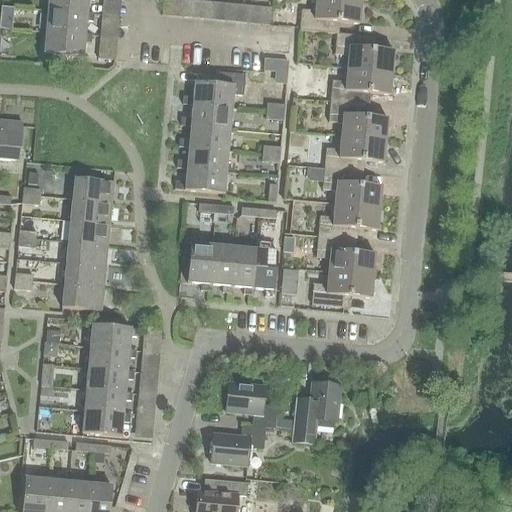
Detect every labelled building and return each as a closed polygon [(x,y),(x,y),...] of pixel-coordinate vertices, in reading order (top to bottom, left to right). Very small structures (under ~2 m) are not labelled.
[(47,0),(47,12),(86,16),(86,15),(87,1),(94,2),(94,0),(47,0)] [(170,0),(162,0),(161,17),(169,18),(170,0)] [(331,34),(331,33),(332,23),(358,26),(360,4),(321,0),(315,0),(314,13),(301,11),(299,32),(336,36),(336,35),(331,34)] [(184,1),(183,19),(191,20),(192,2),(184,1)] [(206,3),(204,21),(212,22),(214,4),(206,3)] [(227,5),(225,23),(233,24),(235,6),(227,5)] [(262,9),(261,26),(269,27),(270,9),(262,9)] [(86,15),(86,16),(47,12),(45,33),(84,37),(84,36),(86,23),(92,23),(93,16),(86,15)] [(100,25),(118,26),(119,18),(101,17),(100,25)] [(84,36),(84,37),(45,33),(43,55),(82,59),(84,44),(90,45),(91,37),(84,36)] [(393,53),(367,50),(368,38),(336,35),(336,36),(334,56),(347,57),(346,71),(391,75),(393,53)] [(97,60),(115,62),(115,54),(98,52),(97,60)] [(287,73),(287,63),(264,61),(263,71),(277,72),(287,73)] [(329,103),(362,106),(363,95),(389,97),(391,75),(346,71),(345,84),(331,82),(329,103)] [(218,74),(217,86),(193,84),(192,99),(182,98),(182,106),(191,107),(191,106),(231,110),(232,97),(242,97),(244,76),(218,74)] [(361,118),(361,117),(362,106),(329,103),(327,124),(341,125),(340,138),(385,143),(387,120),(361,118)] [(266,105),(265,113),(283,115),(284,107),(266,105)] [(191,106),(191,107),(190,120),(180,119),(180,127),(189,128),(189,127),(229,131),(231,110),(191,106)] [(283,115),(265,113),(265,121),(282,122),(283,115)] [(0,122),(0,161),(18,164),(21,124),(0,122)] [(189,127),(189,128),(188,142),(178,141),(178,149),(187,150),(187,149),(227,152),(229,131),(189,127)] [(323,171),(355,174),(356,162),(383,165),(385,143),(340,138),(339,152),(325,150),(323,171)] [(262,148),(261,156),(279,157),(280,149),(262,148)] [(187,149),(187,150),(186,163),(176,162),(176,170),(185,171),(186,170),(225,174),(227,152),(187,149)] [(279,157),(261,156),(261,163),(278,165),(279,157)] [(186,170),(185,171),(184,184),(174,183),(174,191),(223,196),(225,174),(186,170)] [(354,185),(354,184),(355,174),(323,171),(321,192),(335,193),(334,206),(379,210),(381,188),(354,185)] [(38,175),(28,174),(27,186),(37,187),(38,175)] [(73,180),(71,202),(111,206),(113,184),(73,180)] [(268,186),(267,204),(275,204),(276,187),(268,186)] [(22,190),(22,198),(39,199),(40,192),(22,190)] [(0,197),(0,206),(9,207),(10,199),(0,197)] [(39,199),(22,198),(21,206),(38,207),(39,199)] [(111,206),(71,202),(69,224),(109,227),(111,206)] [(197,213),(215,215),(215,207),(198,205),(197,213)] [(317,239),(349,242),(350,230),(377,232),(379,210),(334,206),(332,219),(319,218),(317,239)] [(215,207),(215,215),(232,217),(233,209),(215,207)] [(240,217),(258,219),(258,211),(241,209),(240,217)] [(258,211),(258,219),(275,221),(276,213),(258,211)] [(109,227),(69,224),(67,245),(107,249),(109,227)] [(36,234),(18,233),(18,240),(35,242),(36,234)] [(0,234),(0,242),(9,243),(10,235),(0,234)] [(348,253),(348,252),(349,242),(317,239),(315,259),(328,261),(327,274),(372,278),(374,256),(348,253)] [(35,242),(18,240),(17,248),(34,250),(35,242)] [(9,243),(0,242),(0,250),(8,251),(9,243)] [(107,249),(67,245),(65,266),(105,270),(107,249)] [(208,287),(212,247),(190,245),(186,284),(201,286),(200,292),(208,293),(209,287),(208,287)] [(208,287),(209,287),(222,288),(222,294),(229,295),(230,289),(229,288),(233,249),(212,247),(208,287)] [(229,288),(230,289),(243,290),(243,296),(251,297),(251,290),(254,251),(233,249),(229,288)] [(251,290),(265,292),(264,298),(272,299),(276,253),(254,251),(251,290)] [(105,270),(65,266),(63,288),(103,291),(105,270)] [(372,278),(327,274),(326,287),(312,286),(311,307),(343,310),(344,298),(370,300),(372,278)] [(32,277),(14,275),(14,283),(31,285),(32,277)] [(31,285),(14,283),(13,291),(30,292),(31,285)] [(103,291),(63,288),(61,310),(100,313),(103,291)] [(91,327),(89,349),(128,352),(129,338),(136,339),(137,331),(91,327)] [(45,343),(56,344),(58,332),(46,331),(45,343)] [(142,340),(160,341),(161,333),(143,332),(142,340)] [(58,346),(44,345),(43,357),(51,358),(57,352),(58,346)] [(128,352),(89,349),(87,370),(126,374),(126,373),(127,360),(134,360),(135,352),(128,352)] [(140,367),(139,374),(157,376),(157,368),(140,367)] [(126,374),(87,370),(85,391),(124,395),(124,394),(126,381),(132,381),(133,373),(126,373),(126,374)] [(157,376),(139,374),(139,383),(156,384),(157,376)] [(251,416),(250,428),(264,429),(264,430),(274,430),(275,420),(276,408),(262,407),(264,389),(227,385),(224,414),(251,416)] [(309,403),(295,402),(293,422),(291,432),(290,444),(314,447),(316,422),(336,424),(340,388),(311,385),(309,403)] [(124,395),(85,391),(83,413),(122,416),(124,402),(130,403),(131,395),(124,394),(124,395)] [(136,410),(136,417),(153,418),(154,411),(136,410)] [(122,416),(83,413),(81,435),(120,438),(122,424),(128,424),(129,416),(122,416)] [(153,418),(136,417),(135,425),(152,427),(153,418)] [(274,430),(291,432),(293,422),(275,420),(274,430)] [(250,428),(240,427),(239,439),(212,436),(210,465),(246,468),(248,450),(262,451),(264,430),(264,429),(250,428)] [(32,449),(49,450),(50,442),(32,441),(32,449)] [(50,442),(49,450),(66,452),(67,444),(50,442)] [(92,454),(92,446),(75,445),(75,453),(92,454)] [(110,448),(92,446),(92,454),(109,456),(110,448)] [(43,511),(46,481),(24,479),(21,511),(43,511)] [(43,511),(64,511),(67,483),(46,481),(43,511)] [(235,511),(236,497),(245,498),(247,485),(204,481),(202,493),(196,493),(194,511),(235,511)] [(64,511),(86,511),(89,485),(67,483),(64,511)] [(86,511),(108,511),(111,488),(89,485),(86,511)]
